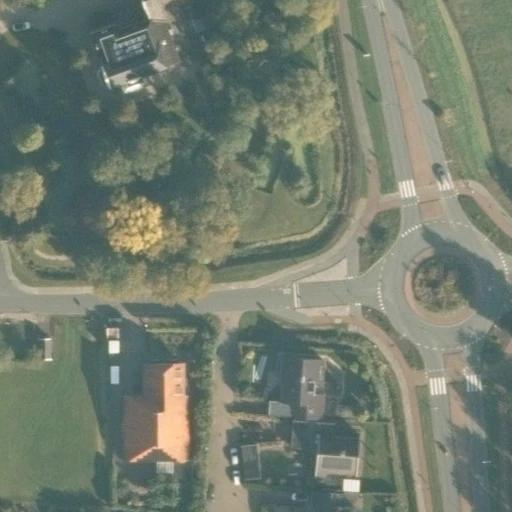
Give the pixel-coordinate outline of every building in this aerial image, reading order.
[(90,34),(102,65),(100,65),(100,67),(97,73),(101,83),(107,86),(108,87),(120,83),(123,93),(149,83),(145,74),(179,62),(164,20),(188,12),(192,21),(210,14),(204,0),(141,0),(148,19),(117,31),(115,25),(90,34)] [(50,358),(49,339),(37,340),(38,359),(50,358)] [(314,359),(280,357),(279,375),(282,375),(280,402),(294,404),(293,416),(321,418),(323,395),(311,394),(312,384),(322,385),(324,360),(314,359)] [(181,366),(176,366),(176,362),(148,362),(148,366),(143,366),(143,395),(123,395),(123,460),(187,460),(187,397),(181,397),(181,366)] [(340,405),(329,404),(329,413),(339,414),(340,405)] [(316,449),(315,475),(324,476),(324,471),(354,473),(356,437),(332,436),(332,429),(293,426),(292,448),(316,449)] [(260,478),(256,444),(240,446),(244,480),(260,478)] [(172,460),(156,460),(156,473),(172,473),(172,460)] [(358,492),(358,480),(343,479),(342,492),(358,492)] [(353,511),(353,508),(341,507),(342,492),(311,491),(310,506),(317,506),(316,511),(353,511)]
